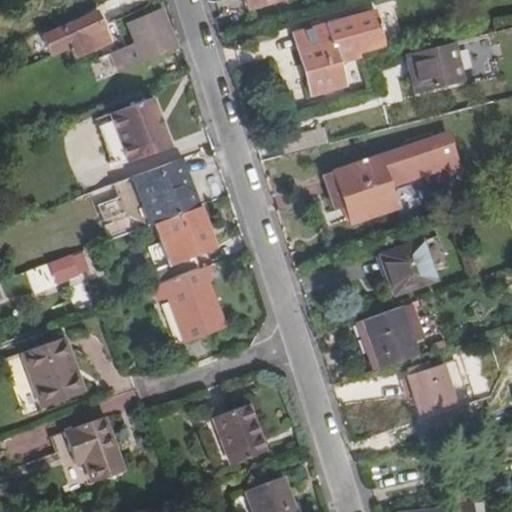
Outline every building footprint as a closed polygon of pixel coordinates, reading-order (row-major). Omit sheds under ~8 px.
[(243,0),(246,8),(276,0),(243,0)] [(124,69),(175,49),(159,9),(128,21),(135,42),(124,46),(117,49),(117,50),(124,69)] [(356,51),(367,48),(383,44),(379,30),(383,30),(381,23),(377,24),(373,10),(357,15),(292,32),(308,95),(344,84),(337,62),(358,56),(356,51)] [(42,36),(49,55),(68,47),(73,59),(91,52),(90,48),(109,41),(97,14),(42,36)] [(511,62),(503,30),(487,34),(501,87),(511,84),(511,62)] [(451,42),(405,53),(414,90),(460,78),(451,42)] [(122,159),(166,148),(154,96),(98,111),(108,157),(121,153),(122,159)] [(393,127),(403,124),(400,109),(389,111),(393,127)] [(279,153),(301,148),(298,134),(275,139),(279,153)] [(394,206),(389,188),(387,183),(437,167),(440,175),(462,168),(450,134),(331,170),(346,221),(394,206)] [(168,163),(127,179),(132,190),(137,205),(140,204),(149,226),(196,209),(185,178),(175,181),(168,163)] [(387,183),(389,188),(433,175),(435,182),(464,174),(462,168),(440,175),(437,167),(387,183)] [(149,226),(165,268),(192,259),(212,251),(196,209),(149,226)] [(382,253),(388,272),(430,258),(423,238),(382,253)] [(35,294),(89,275),(83,255),(29,274),(35,294)] [(437,279),(430,258),(388,272),(395,294),(437,279)] [(144,276),(148,289),(197,271),(192,259),(165,268),(144,276)] [(75,308),(85,304),(79,285),(68,288),(75,308)] [(168,300),(185,345),(224,331),(208,285),(168,300)] [(398,305),(362,318),(379,369),(415,356),(398,305)] [(362,318),(356,320),(374,371),(379,369),(362,318)] [(41,409),(82,395),(62,341),(22,356),(41,409)] [(410,374),(424,414),(460,402),(446,361),(410,374)] [(213,420),(230,465),(265,452),(247,407),(213,420)] [(102,417),(62,433),(73,465),(83,461),(91,483),(122,472),(102,417)] [(221,468),(230,465),(213,420),(205,423),(221,468)] [(296,511),(283,475),(244,491),(252,511),(296,511)] [(417,511),(417,510),(401,511),(471,511),(470,503),(435,508),(434,511),(417,511)]
